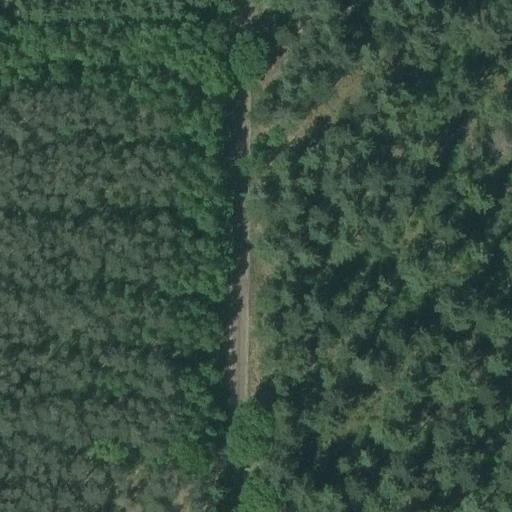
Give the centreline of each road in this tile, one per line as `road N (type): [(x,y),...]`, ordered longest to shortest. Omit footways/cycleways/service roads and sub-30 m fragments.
road 1 (track): [(235,455),(246,0)]
road 2 (track): [(234,511),(235,455),(0,436)]
